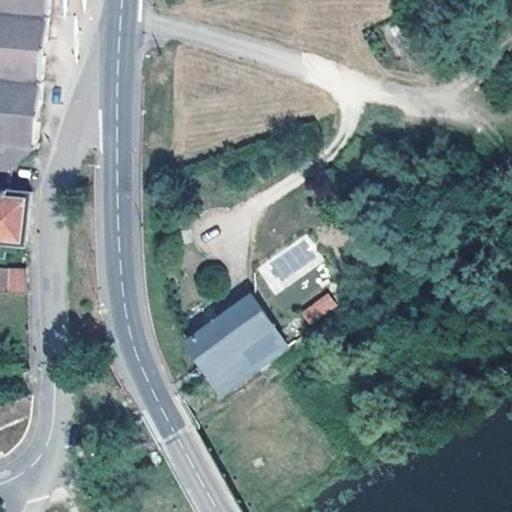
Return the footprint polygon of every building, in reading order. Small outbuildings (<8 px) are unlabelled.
[(0,0),(0,166),(6,167),(33,144),(48,2),(48,0),(0,0)] [(0,190),(0,254),(3,255),(4,242),(22,243),(28,193),(3,191),(0,190)] [(0,293),(24,295),(23,269),(15,270),(0,270),(0,293)] [(219,391),(284,344),(248,292),(183,340),(219,391)] [(309,326),(337,305),(326,292),(299,313),(309,326)]
